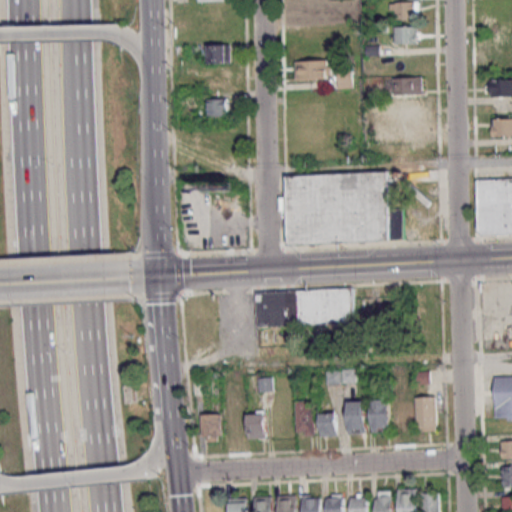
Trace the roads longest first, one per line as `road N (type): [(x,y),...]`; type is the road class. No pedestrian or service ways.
road 1 (motorway): [(19,0),(25,208),(51,511)]
road 2 (motorway): [(101,511),(76,208),(70,0)]
road 3 (residential): [(463,459),(176,474)]
road 4 (residential): [(457,261),(451,0)]
road 5 (residential): [(457,261),(464,511)]
road 6 (tertiary): [(267,270),(511,258)]
road 7 (secondary): [(157,276),(151,72)]
road 8 (residential): [(261,0),(265,165)]
road 9 (tertiary): [(0,284),(137,277)]
road 10 (secondary): [(131,48),(102,34),(0,36)]
road 11 (secondary): [(179,511),(166,379)]
road 12 (secondary): [(8,484),(128,473)]
